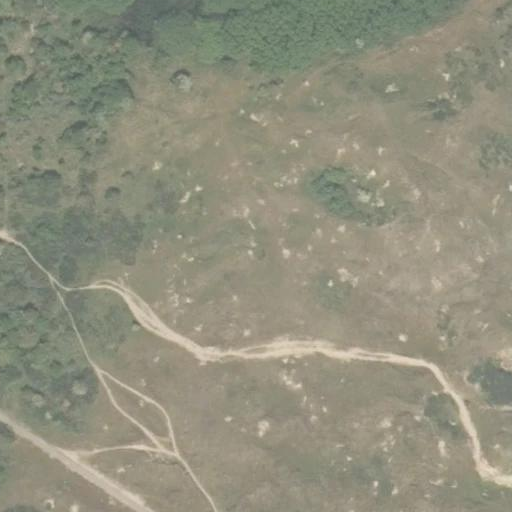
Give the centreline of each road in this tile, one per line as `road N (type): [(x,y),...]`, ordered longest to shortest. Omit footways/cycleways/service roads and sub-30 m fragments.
road 1 (unknown): [(0,235),(32,251),(47,282),(108,275),(158,328),(203,354),(285,340),(317,343),(353,360),(386,354),(432,364),(484,440),(485,472),(511,481)]
road 2 (unknown): [(95,279),(91,313),(139,413),(189,453),(231,511)]
